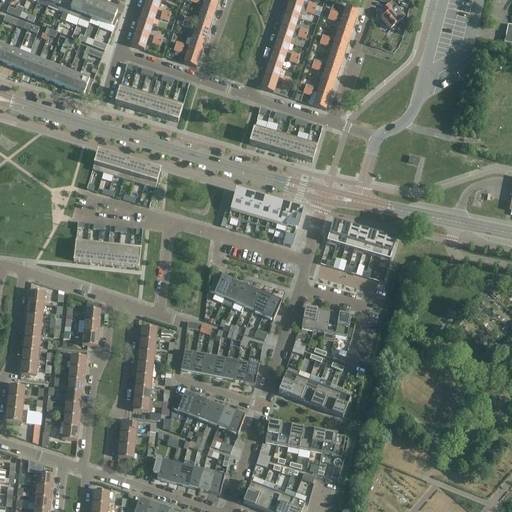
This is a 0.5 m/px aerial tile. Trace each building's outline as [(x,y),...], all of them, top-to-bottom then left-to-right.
[(63,14),(68,0),(49,0),(47,8),(63,14)] [(68,0),(63,14),(69,16),(79,20),(86,0),(68,0)] [(89,24),(91,19),(96,4),(86,0),(79,20),(89,24)] [(156,14),(160,2),(154,0),(146,0),(144,10),(156,14)] [(212,19),(217,7),(204,3),(200,15),(212,19)] [(298,20),(302,7),(289,3),(285,16),(298,20)] [(101,23),(107,8),(96,4),(91,19),(101,23)] [(392,9),(388,4),(383,9),(387,13),(380,19),(390,31),(399,23),(398,21),(402,18),(393,8),(392,9)] [(19,19),(21,13),(8,8),(6,14),(19,19)] [(107,8),(101,23),(114,28),(117,20),(114,19),(117,12),(107,8)] [(341,20),(354,25),(358,12),(346,8),(341,20)] [(152,26),(156,14),(144,10),(139,22),(152,26)] [(208,31),(212,19),(200,15),(196,27),(208,31)] [(16,27),(18,22),(5,16),(3,22),(16,27)] [(294,32),(298,20),(285,16),(281,28),(294,32)] [(350,37),(354,25),(341,20),(337,33),(350,37)] [(148,39),(152,26),(139,22),(135,35),(148,39)] [(204,44),(208,31),(196,27),(192,39),(204,44)] [(289,44),(294,32),(281,28),(277,40),(289,44)] [(48,37),(54,39),(57,34),(50,31),(48,37)] [(346,49),(350,37),(337,33),(333,45),(346,49)] [(144,52),(148,39),(135,35),(131,47),(144,52)] [(200,56),(204,44),(192,39),(187,52),(200,56)] [(285,57),(289,44),(277,40),(273,53),(285,57)] [(104,52),(106,47),(93,41),(91,47),(104,52)] [(0,62),(2,64),(8,49),(0,45),(0,62)] [(342,62),(346,49),(333,45),(329,57),(342,62)] [(13,68),(18,53),(8,49),(2,64),(13,68)] [(90,50),(88,56),(101,61),(103,55),(90,50)] [(196,69),(200,56),(187,52),(183,65),(196,69)] [(23,72),(28,57),(18,53),(13,68),(23,72)] [(281,69),(285,57),(273,53),(269,65),(281,69)] [(33,76),(38,61),(28,57),(23,72),(33,76)] [(337,74),(342,62),(329,57),(325,70),(337,74)] [(43,80),(49,65),(38,61),(33,76),(43,80)] [(53,83),(59,69),(49,65),(43,80),(53,83)] [(277,81),(281,69),(269,65),(265,77),(277,81)] [(63,87),(69,73),(59,69),(53,83),(63,87)] [(333,86),(337,74),(325,70),(321,82),(333,86)] [(73,91),(79,77),(69,73),(63,87),(73,91)] [(79,77),(73,91),(83,95),(86,88),(90,90),(93,82),(79,77)] [(273,94),(277,81),(265,77),(260,90),(273,94)] [(329,99),(333,86),(321,82),(317,94),(329,99)] [(115,105),(125,108),(131,90),(120,86),(115,105)] [(128,109),(136,111),(141,93),(131,90),(125,108),(128,109)] [(136,111),(146,114),(151,96),(141,93),(136,111)] [(325,111),(329,99),(317,94),(312,107),(325,111)] [(146,114),(156,117),(162,99),(151,96),(146,114)] [(156,117),(167,120),(172,102),(162,99),(156,117)] [(177,123),(183,105),(172,102),(167,120),(177,123)] [(259,148),(265,130),(254,126),(249,145),(259,148)] [(270,151),(275,133),(265,130),(259,148),(270,151)] [(280,154),(286,136),(275,133),(270,151),(280,154)] [(291,157),(296,139),(286,136),(280,154),(291,157)] [(301,160),(306,142),(296,139),(291,157),(297,159),(301,160)] [(301,160),(312,163),(317,145),(306,142),(301,160)] [(92,171),(102,175),(108,156),(97,153),(92,171)] [(102,175),(113,178),(118,159),(108,156),(102,175)] [(418,166),(419,159),(410,157),(409,163),(418,166)] [(113,178),(123,181),(129,162),(118,159),(113,178)] [(123,181),(133,184),(139,165),(129,162),(123,181)] [(133,184),(144,187),(149,168),(139,165),(133,184)] [(155,190),(160,172),(149,168),(144,187),(155,190)] [(237,222),(245,197),(235,194),(231,209),(229,216),(228,219),(237,222)] [(247,225),(254,200),(245,197),(237,222),(247,225)] [(256,227),(263,202),(254,200),(247,225),(256,227)] [(265,230),(273,205),(263,202),(256,227),(265,230)] [(274,233),(282,208),(273,205),(265,230),(274,233)] [(284,235),(291,211),(282,208),(274,233),(284,235)] [(285,236),(293,238),(301,213),(291,211),(284,235),(285,236)] [(335,248),(336,246),(335,246),(341,226),(332,223),(325,246),(335,248)] [(344,249),(350,228),(341,226),(335,246),(336,246),(344,249)] [(353,251),(359,231),(350,228),(344,249),(353,251)] [(362,254),(368,233),(359,231),(353,251),(352,254),(362,256),(362,254)] [(371,257),(377,236),(368,233),(362,254),(371,257)] [(290,248),(293,238),(285,236),(282,246),(290,248)] [(380,259),(386,239),(377,236),(371,257),(380,259)] [(388,264),(395,241),(386,239),(380,259),(379,261),(388,264)] [(73,262),(84,263),(86,244),(75,243),(73,262)] [(84,263),(95,264),(97,245),(86,244),(84,263)] [(95,264),(105,266),(108,246),(97,245),(95,264)] [(105,266),(116,267),(118,248),(108,246),(105,266)] [(116,267),(127,268),(129,249),(118,248),(116,267)] [(127,268),(138,269),(140,250),(129,249),(127,268)] [(224,299),(232,282),(222,277),(220,282),(215,279),(209,292),(224,299)] [(234,304),(242,286),(232,282),(224,299),(234,304)] [(242,313),(244,308),(251,290),(242,286),(234,304),(232,308),(242,313)] [(261,295),(261,294),(251,290),(244,308),(253,312),(261,295)] [(29,305),(44,306),(45,294),(30,292),(29,305)] [(263,317),(271,298),(261,294),(261,295),(253,312),(252,313),(263,317)] [(271,298),(263,317),(273,322),(281,303),(271,298)] [(42,318),(44,306),(29,305),(27,317),(42,318)] [(312,333),(316,312),(304,310),(301,331),(312,333)] [(85,322),(100,324),(101,312),(86,311),(85,322)] [(323,335),(327,314),(316,312),(312,333),(323,335)] [(335,337),(339,316),(327,314),(323,335),(335,337)] [(339,316),(335,337),(346,339),(350,318),(339,316)] [(41,330),(42,318),(27,317),(26,328),(41,330)] [(98,336),(100,324),(85,322),(83,335),(98,336)] [(200,332),(201,326),(187,323),(186,329),(200,332)] [(40,342),(41,330),(26,328),(25,340),(40,342)] [(141,341),(156,342),(157,330),(142,328),(141,341)] [(253,339),(264,342),(267,336),(257,331),(253,339)] [(97,348),(98,336),(83,335),(82,347),(97,348)] [(246,349),(248,341),(242,339),(240,347),(246,349)] [(39,354),(40,342),(25,340),(24,352),(39,354)] [(155,354),(156,342),(141,341),(140,353),(155,354)] [(293,348),(304,351),(306,346),(295,342),(293,348)] [(302,357),(304,351),(293,348),(291,354),(302,357)] [(38,366),(39,354),(24,352),(23,364),(38,366)] [(153,366),(155,354),(140,353),(138,364),(153,366)] [(192,374),(195,356),(184,353),(181,372),(192,374)] [(343,365),(345,359),(334,355),(332,361),(343,365)] [(202,376),(206,357),(195,356),(192,374),(202,376)] [(70,369),(85,371),(86,358),(71,357),(70,369)] [(212,378),(216,359),(206,357),(202,376),(212,378)] [(223,380),(226,361),(216,359),(212,378),(223,380)] [(254,387),(259,362),(248,360),(247,364),(243,385),(254,387)] [(233,382),(237,363),(226,361),(223,380),(233,382)] [(243,385),(247,364),(237,363),(233,382),(233,383),(243,385)] [(36,378),(38,366),(23,364),(21,377),(36,378)] [(152,378),(153,366),(138,364),(137,376),(152,378)] [(83,383),(85,371),(70,369),(69,381),(83,383)] [(289,398),(296,378),(285,374),(278,394),(289,398)] [(151,390),(152,378),(137,376),(136,388),(151,390)] [(299,402),(307,383),(296,378),(289,398),(299,402)] [(82,395),(83,383),(69,381),(67,393),(82,395)] [(310,407),(318,387),(307,383),(299,402),(310,407)] [(9,399),(24,400),(25,388),(10,386),(9,399)] [(321,411),(328,391),(318,387),(310,407),(321,411)] [(149,402),(151,390),(136,388),(134,400),(149,402)] [(331,415),(339,395),(328,391),(321,411),(331,415)] [(81,406),(82,395),(67,393),(66,405),(81,406)] [(188,416),(195,398),(184,394),(183,399),(177,396),(172,410),(188,416)] [(339,395),(331,415),(342,419),(350,399),(339,395)] [(198,420),(205,402),(195,398),(188,416),(198,420)] [(22,412),(24,400),(9,399),(7,410),(22,412)] [(148,414),(149,402),(134,400),(133,412),(148,414)] [(207,424),(214,406),(205,402),(198,420),(207,424)] [(79,418),(81,406),(66,405),(65,417),(79,418)] [(224,410),(214,406),(207,424),(217,428),(224,410)] [(227,432),(235,413),(225,409),(224,410),(217,428),(217,429),(227,432)] [(21,424),(22,412),(7,410),(6,423),(21,424)] [(235,413),(227,432),(237,436),(245,417),(235,413)] [(78,430),(79,418),(65,417),(63,429),(78,430)] [(171,421),(164,420),(163,430),(171,431),(171,421)] [(121,435),(136,436),(137,424),(122,423),(121,435)] [(276,447),(280,426),(268,424),(264,444),(276,447)] [(287,449),(291,428),(280,426),(276,447),(287,449)] [(298,451),(302,430),(291,428),(287,449),(298,451)] [(77,442),(78,430),(63,429),(62,441),(77,442)] [(310,453),(314,432),(302,430),(298,451),(310,453)] [(321,455),(325,434),(314,432),(310,453),(321,455)] [(42,434),(41,447),(48,448),(49,435),(44,434),(42,434)] [(341,459),(345,438),(325,434),(321,455),(341,459)] [(134,448),(136,436),(121,435),(119,447),(134,448)] [(230,455),(232,451),(233,448),(223,444),(220,451),(230,455)] [(133,461),(134,448),(119,447),(118,459),(133,461)] [(257,460),(268,464),(270,458),(259,455),(257,460)] [(168,483),(172,464),(156,460),(152,474),(158,476),(157,480),(168,483)] [(267,470),(268,464),(257,460),(255,466),(267,470)] [(45,467),(28,462),(28,473),(44,475),(45,467)] [(178,486),(182,467),(172,464),(168,483),(178,486)] [(188,488),(193,470),(182,467),(178,486),(188,488)] [(203,472),(193,470),(188,488),(198,491),(203,472)] [(209,494),(214,474),(203,471),(203,472),(198,491),(198,492),(209,494)] [(214,474),(209,494),(219,497),(224,477),(214,474)] [(37,487),(52,489),(53,477),(38,475),(37,487)] [(312,485),(314,479),(303,475),(301,481),(312,485)] [(254,508),(261,489),(250,484),(243,504),(254,508)] [(50,501),(52,489),(37,487),(36,499),(50,501)] [(262,511),(264,511),(272,493),(261,489),(254,508),(262,511)] [(93,505),(108,507),(109,494),(94,493),(93,505)] [(276,511),(283,497),(272,493),(264,511),(276,511)] [(288,511),(293,501),(283,497),(276,511),(288,511)] [(44,511),(49,511),(50,501),(36,499),(34,511),(44,511)] [(146,511),(150,505),(139,501),(135,511),(146,511)] [(293,501),(288,511),(301,511),(304,505),(293,501)]
